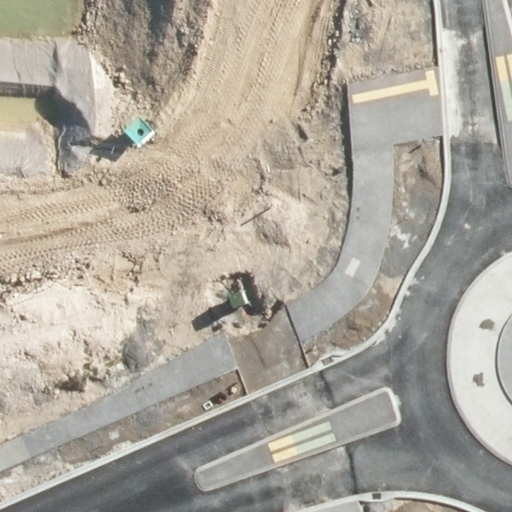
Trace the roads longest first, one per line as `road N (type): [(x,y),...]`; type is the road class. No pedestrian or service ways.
road 1 (tertiary): [(140,502),(185,443),(370,369),(419,331)]
road 2 (tertiary): [(446,443),(226,507),(140,502)]
road 3 (residential): [(461,250),(476,190),(462,0)]
